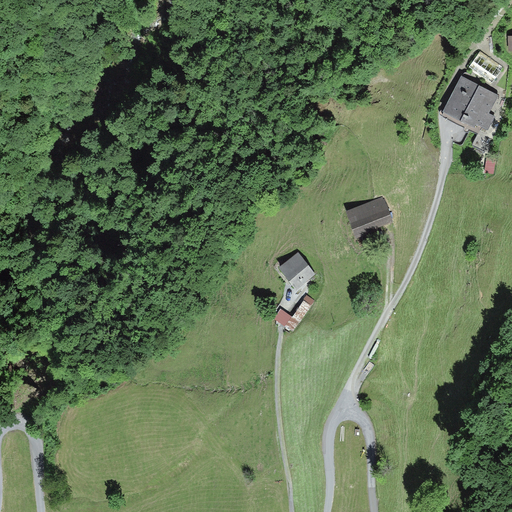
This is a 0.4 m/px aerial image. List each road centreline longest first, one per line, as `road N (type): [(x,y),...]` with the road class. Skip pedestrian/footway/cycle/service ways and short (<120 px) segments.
road 1 (track): [(374,511),(369,439),(350,411),(352,386),(417,259),(454,124)]
road 2 (track): [(282,325),(278,403),(293,511)]
